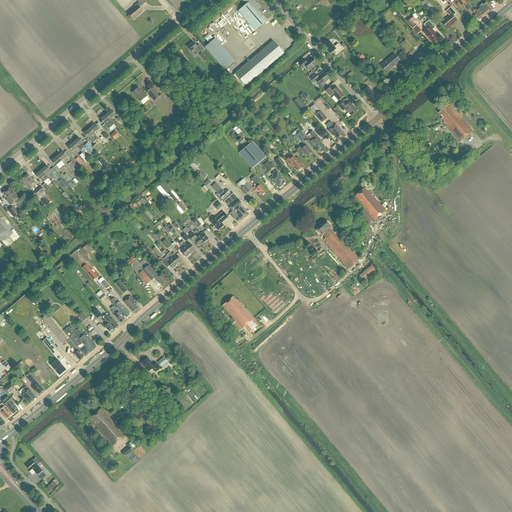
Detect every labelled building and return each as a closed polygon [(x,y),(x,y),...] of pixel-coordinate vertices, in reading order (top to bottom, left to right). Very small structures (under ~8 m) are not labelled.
[(135,6),(135,7),(127,14),(129,15),(128,16),(128,17),(128,18),(129,19),(130,19),(131,19),(131,18),(133,20),(143,12),(139,7),(141,6),(146,2),(143,0),(136,0),(139,3),(135,6)] [(238,11),(255,31),(267,20),(257,10),(260,8),(256,4),(255,3),(255,2),(253,0),(243,0),(242,0),(246,5),(238,11)] [(483,9),(487,14),(489,13),(493,10),(489,4),(488,4),(486,2),(481,7),(482,8),(482,7),(483,8),(483,9)] [(480,17),(482,19),(487,14),(483,9),(483,8),(482,7),(482,8),(481,7),(479,5),(477,6),(479,8),(476,11),(478,13),(476,15),(478,18),(480,17)] [(441,23),(447,29),(451,26),(457,21),(453,16),(456,14),(450,7),(445,12),(449,16),(441,23)] [(412,22),(415,19),(411,15),(404,22),(411,29),(415,25),(412,22)] [(428,21),(423,25),(427,29),(423,33),(431,43),(438,37),(432,30),(434,28),(428,21)] [(214,39),(205,47),(224,70),(234,62),(214,39)] [(234,74),(245,86),(283,53),(273,41),(234,74)] [(329,41),(324,46),(330,54),(333,51),(335,54),(342,48),(338,44),(334,47),(329,41)] [(187,47),(191,52),(194,49),(196,51),(199,49),(193,42),(187,47)] [(203,62),(207,59),(201,51),(198,54),(203,62)] [(424,55),(425,55),(422,52),(413,59),(417,64),(420,61),(425,66),(430,62),(424,55)] [(412,64),(402,53),(396,58),(394,55),(380,66),(387,74),(393,69),(392,68),(402,60),(405,64),(404,65),(407,68),(412,64)] [(335,60),(343,68),(349,63),(341,54),(335,60)] [(303,60),(298,63),(302,68),(304,66),(308,71),(316,64),(311,58),(305,63),(303,60)] [(351,72),(353,74),(350,77),(356,85),(362,80),(357,75),(361,71),(357,66),(351,72)] [(328,79),(323,73),(317,78),(315,75),(309,79),(311,82),(314,80),(321,88),(325,85),(324,83),(328,79)] [(368,87),(362,92),(369,100),(375,96),(368,87)] [(145,94),(143,92),(142,93),(138,88),(132,93),(140,102),(148,95),(154,101),(159,97),(151,88),(146,92),(147,93),(145,94)] [(329,97),(331,95),(337,101),(343,96),(336,88),(332,91),(329,88),(325,92),(329,97)] [(297,99),(294,101),(302,111),(305,108),(297,99)] [(344,110),(350,117),(356,112),(349,103),(345,106),(342,103),(338,107),(342,112),(344,110)] [(444,123),(460,142),(473,131),(450,104),(439,114),(443,118),(442,119),(445,123),(444,123)] [(314,105),(309,109),(321,124),(326,119),(314,105)] [(106,115),(110,120),(115,115),(111,111),(106,115)] [(105,124),(109,128),(113,124),(110,120),(106,115),(100,120),(104,124),(105,124)] [(178,116),(170,123),(176,129),(183,122),(178,116)] [(332,137),(333,136),(336,141),(342,136),(339,132),(340,131),(335,125),(333,126),(330,122),(325,126),(328,130),(327,131),(332,137)] [(90,129),(93,133),(99,129),(95,124),(90,129)] [(91,141),(93,143),(98,139),(93,133),(90,129),(84,134),(88,138),(91,141)] [(316,146),(321,152),(326,148),(321,142),(317,136),(317,137),(313,131),(307,135),(311,140),(313,138),(314,139),(311,142),(315,147),(316,146)] [(119,136),(115,132),(110,135),(114,140),(119,136)] [(293,138),(295,140),(297,138),(300,142),(305,138),(299,132),(293,138)] [(289,140),(286,136),(281,139),(285,144),(289,140)] [(74,143),(77,147),(83,143),(79,138),(74,143)] [(252,142),(238,154),(251,169),(265,157),(252,142)] [(68,147),(72,152),(77,147),(74,143),(68,147)] [(88,144),(84,147),(92,155),(95,152),(88,144)] [(95,144),(92,148),(97,154),(101,151),(95,144)] [(300,154),(303,152),(307,156),(312,152),(306,146),(305,145),(303,147),(303,148),(301,149),(300,149),(297,151),(300,154)] [(57,157),(61,161),(66,156),(63,152),(57,157)] [(80,156),(86,164),(89,161),(83,153),(80,156)] [(52,161),(56,166),(61,161),(57,157),(52,161)] [(68,165),(74,172),(80,167),(74,160),(75,159),(72,157),(70,159),(72,161),(68,165)] [(84,164),(79,157),(76,160),(81,166),(84,164)] [(274,162),(279,168),(285,164),(279,157),(274,162)] [(294,167),(297,171),(298,170),(299,171),(301,169),(300,169),(302,167),(296,160),(295,160),(292,157),(287,162),(289,165),(291,164),(293,166),(294,167)] [(41,170),(48,179),(53,175),(50,171),(50,170),(47,166),(41,170)] [(40,179),(44,182),(48,179),(41,170),(36,175),(40,179)] [(274,173),(272,174),(282,185),(285,183),(281,178),(281,177),(275,170),(273,172),(274,173)] [(72,181),(66,174),(64,176),(62,173),(60,175),(68,185),(72,181)] [(28,174),(23,178),(24,180),(23,181),(25,183),(26,183),(27,184),(27,185),(30,190),(37,184),(28,174)] [(273,176),(269,179),(274,185),(275,184),(279,188),(280,188),(281,187),(281,186),(282,185),(272,174),(271,175),(273,176)] [(257,190),(262,195),(266,192),(257,182),(258,181),(254,177),(251,180),(257,187),(256,188),(256,187),(252,190),(254,192),(257,190)] [(56,183),(61,189),(66,184),(61,178),(56,183)] [(243,186),(240,188),(245,194),(253,188),(248,182),(247,182),(244,178),(239,182),(243,186)] [(163,196),(164,195),(180,213),(186,208),(163,181),(155,187),(163,196)] [(45,183),(41,186),(46,191),(50,188),(45,183)] [(3,193),(7,199),(6,201),(10,205),(19,198),(15,193),(14,193),(9,188),(3,193)] [(41,188),(34,194),(37,197),(43,191),(41,188)] [(359,213),(369,224),(385,211),(372,196),(369,193),(368,193),(364,188),(353,197),(363,209),(359,213)] [(219,194),(216,197),(221,202),(231,193),(227,189),(220,195),(219,194)] [(233,193),(224,202),(237,217),(237,216),(241,221),(248,215),(240,205),(242,203),(233,193)] [(19,214),(13,207),(8,211),(14,218),(19,214)] [(221,223),(228,217),(223,212),(217,218),(216,217),(211,222),(214,226),(213,227),(213,228),(214,230),(216,230),(216,229),(218,231),(223,226),(221,223)] [(322,224),(320,226),(320,227),(317,230),(322,236),(323,235),(326,238),(324,240),(327,243),(326,244),(348,270),(361,259),(351,247),(337,231),(334,233),(330,229),(331,228),(326,222),(323,225),(322,224)] [(166,226),(163,228),(171,237),(173,235),(169,229),(167,227),(166,226)] [(193,242),(195,241),(194,240),(196,238),(192,233),(188,236),(193,242)] [(195,241),(199,246),(204,242),(208,239),(203,233),(196,238),(194,240),(195,241)] [(165,238),(161,241),(167,249),(171,245),(165,238)] [(180,241),(190,254),(195,250),(189,243),(186,245),(182,240),(180,241)] [(174,241),(171,244),(177,251),(180,249),(174,241)] [(180,251),(186,257),(190,254),(180,241),(178,243),(183,248),(180,251)] [(88,244),(82,250),(87,256),(93,250),(88,244)] [(154,246),(152,248),(159,257),(161,255),(154,246)] [(150,256),(144,249),(142,251),(148,258),(150,256)] [(167,253),(177,265),(181,261),(176,255),(174,253),(171,255),(168,251),(167,253)] [(167,262),(172,269),(177,265),(167,253),(165,254),(167,256),(166,257),(169,260),(167,262)] [(155,278),(160,284),(160,283),(163,287),(169,282),(161,272),(158,275),(141,256),(136,260),(133,257),(127,263),(146,285),(155,278)] [(86,265),(81,269),(92,281),(96,277),(86,265)] [(359,276),(366,284),(378,273),(372,265),(359,276)] [(121,282),(117,286),(123,293),(127,290),(121,282)] [(354,284),(349,289),(352,293),(357,288),(354,284)] [(114,296),(109,299),(115,306),(118,303),(115,300),(116,299),(114,296)] [(124,302),(133,312),(139,307),(136,304),(137,303),(131,296),(127,299),(124,302)] [(232,324),(238,332),(245,326),(249,332),(258,325),(253,319),(240,304),(237,301),(236,301),(233,297),(222,306),(235,322),(232,324)] [(129,314),(130,313),(124,306),(123,307),(119,302),(116,305),(120,310),(126,318),(130,315),(129,314)] [(118,319),(121,323),(124,320),(121,315),(118,312),(117,313),(116,311),(117,310),(113,306),(111,309),(113,311),(112,312),(115,315),(114,315),(117,319),(118,319)] [(96,309),(92,312),(97,318),(101,315),(96,309)] [(42,319),(63,344),(68,340),(47,315),(42,319)] [(113,330),(118,326),(109,316),(107,318),(103,321),(107,325),(105,326),(109,331),(112,329),(113,330)] [(70,326),(64,331),(78,348),(84,356),(88,353),(96,346),(85,334),(79,328),(75,332),(70,326)] [(57,360),(50,365),(55,371),(59,376),(63,373),(66,370),(62,366),(59,362),(64,358),(58,351),(47,338),(42,342),(48,350),(57,360)] [(70,340),(67,343),(76,352),(73,354),(76,357),(79,360),(84,356),(78,350),(70,340)] [(148,371),(152,368),(155,372),(160,368),(156,363),(153,365),(147,358),(141,363),(148,371)] [(157,363),(160,368),(167,363),(163,358),(157,363)] [(49,385),(55,380),(48,372),(42,377),(49,385)] [(35,390),(38,394),(43,390),(37,383),(31,376),(29,374),(26,377),(28,379),(34,386),(32,388),(35,391),(35,390)] [(4,390),(8,394),(15,388),(11,384),(4,390)] [(25,399),(29,403),(35,397),(31,392),(32,392),(29,389),(26,386),(23,388),(26,391),(21,395),(24,399),(25,399)] [(18,410),(12,402),(11,403),(10,402),(12,401),(8,396),(2,401),(13,414),(18,410)] [(2,404),(0,404),(0,411),(1,413),(1,414),(2,415),(3,415),(7,419),(8,419),(9,418),(10,417),(12,415),(5,406),(4,407),(2,404)] [(101,408),(89,419),(112,446),(125,435),(101,408)] [(129,443),(133,447),(139,442),(135,438),(129,443)] [(133,450),(129,446),(122,453),(125,457),(133,450)] [(37,465),(40,463),(36,458),(32,461),(26,466),(30,471),(32,469),(35,473),(37,475),(42,471),(37,465)] [(50,485),(46,489),(50,492),(56,485),(53,482),(50,485)]
